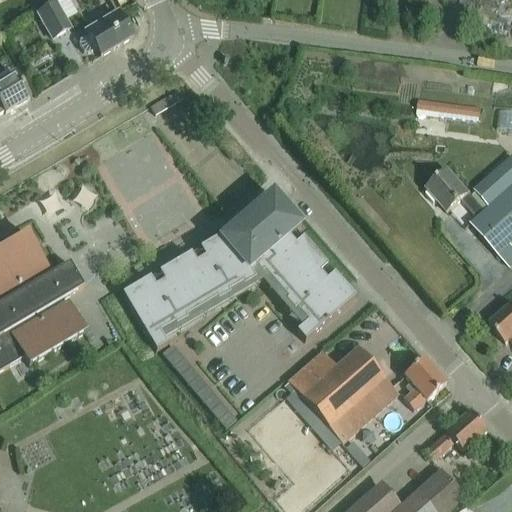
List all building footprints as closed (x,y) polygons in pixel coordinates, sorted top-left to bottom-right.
[(52,41),(70,30),(55,4),(37,15),(52,41)] [(100,59),(132,39),(118,15),(100,26),(85,35),(87,37),(79,42),(78,46),(83,55),(88,56),(95,52),(100,59)] [(29,101),(18,84),(14,77),(0,85),(0,115),(4,114),(5,116),(16,109),(16,108),(27,101),(27,102),(29,101)] [(416,117),(424,118),(440,120),(440,115),(473,120),(472,124),(478,124),(480,110),(426,103),(417,102),(416,117)] [(154,117),(165,110),(160,103),(150,109),(154,117)] [(448,173),(427,191),(429,194),(427,196),(437,207),(439,205),(447,214),(461,202),(476,220),(470,226),(498,257),(501,261),(502,260),(510,269),(511,267),(511,159),(475,193),(476,194),(472,197),(469,193),(467,195),(448,173)] [(149,281),(121,297),(155,354),(166,348),(159,335),(174,327),(175,329),(186,322),(185,320),(216,302),(218,304),(229,297),(228,295),(242,286),(243,289),(254,282),(248,272),(253,268),(261,277),(263,275),(287,302),(285,304),(294,314),(296,312),(307,325),(296,335),(300,340),(304,344),(354,301),(333,276),(326,283),(318,274),(324,268),(325,269),(327,268),(302,240),(301,241),(302,242),(295,248),(288,239),(300,229),(272,196),(238,225),(244,231),(231,242),(227,235),(199,251),(204,260),(194,266),(190,259),(191,258),(190,257),(158,275),(159,277),(160,276),(165,283),(155,289),(149,281)] [(47,278),(45,274),(48,272),(27,237),(0,252),(0,373),(23,359),(28,368),(85,334),(67,304),(64,306),(62,302),(83,289),(69,265),(47,278)] [(511,306),(488,327),(505,346),(511,340),(511,306)] [(165,362),(176,352),(172,348),(161,357),(165,362)] [(306,368),(289,383),(295,391),(302,399),(312,411),(327,430),(341,447),(398,397),(384,382),(385,381),(358,351),(336,370),(322,354),(306,368)] [(169,366),(180,357),(176,352),(165,362),(169,366)] [(172,371),(183,361),(180,357),(169,366),(172,371)] [(176,375),(187,366),(183,361),(172,371),(176,375)] [(426,404),(445,387),(423,361),(403,378),(410,385),(404,390),(409,397),(403,402),(413,413),(425,403),(426,404)] [(180,379),(191,370),(187,366),(176,375),(180,379)] [(184,384),(195,374),(191,370),(180,379),(184,384)] [(195,374),(184,384),(187,388),(198,379),(195,374)] [(198,379),(187,388),(191,393),(202,383),(198,379)] [(195,397),(206,388),(202,383),(191,393),(195,397)] [(198,401),(210,392),(206,388),(195,397),(198,401)] [(202,406),(213,396),(210,392),(198,401),(202,406)] [(206,410),(217,401),(213,396),(202,406),(206,410)] [(210,415),(221,405),(217,401),(206,410),(210,415)] [(213,419),(224,410),(221,405),(210,415),(213,419)] [(217,423),(228,414),(224,410),(213,419),(217,423)] [(221,428),(232,419),(228,414),(217,423),(221,428)] [(462,455),(486,433),(469,414),(445,435),(445,436),(423,455),(432,465),(454,446),(462,455)] [(225,432),(236,423),(232,419),(221,428),(225,432)] [(450,511),(464,500),(440,474),(397,511),(377,488),(350,511),(450,511)]
